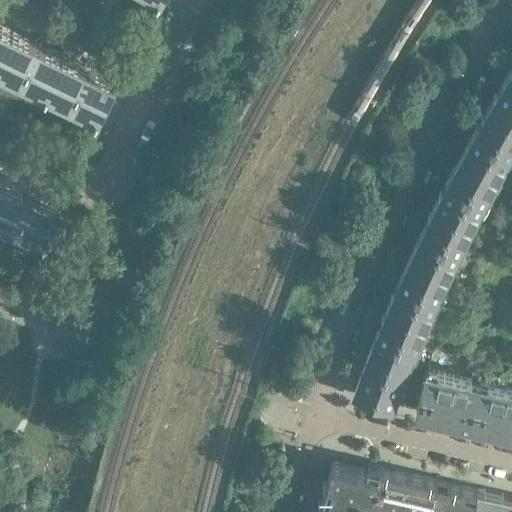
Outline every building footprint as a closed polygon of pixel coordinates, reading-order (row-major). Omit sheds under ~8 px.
[(0,54),(13,28),(0,21),(0,54)] [(45,88),(62,52),(13,28),(0,54),(0,64),(44,86),(44,88),(45,88)] [(98,112),(114,77),(62,52),(45,88),(46,89),(47,87),(94,110),(93,112),(96,113),(96,111),(98,112)] [(511,65),(502,81),(511,87),(511,65)] [(511,142),(511,87),(502,81),(487,105),(474,129),(505,147),(508,141),(511,143),(511,142)] [(495,173),(505,155),(501,153),(505,147),(474,129),(460,154),(447,178),(482,197),(495,173)] [(46,236),(60,199),(6,178),(0,192),(0,217),(42,234),(41,236),(44,237),(44,235),(46,236)] [(469,221),(482,197),(447,178),(434,203),(421,228),(458,246),(469,221)] [(446,270),(458,246),(421,228),(409,254),(398,279),(435,295),(446,270)] [(424,320),(435,295),(398,279),(387,305),(376,332),(413,347),(424,320)] [(402,374),(413,347),(376,332),(365,359),(354,388),(392,402),(393,399),(402,374)] [(444,416),(454,375),(435,370),(435,374),(424,372),(415,407),(438,412),(438,415),(444,416)] [(471,420),(479,385),(471,383),(472,379),(454,375),(444,416),(449,417),(449,415),(471,420)] [(495,428),(504,386),(488,382),(487,386),(479,385),(471,420),(491,424),(490,427),(495,428)] [(511,429),(511,388),(504,386),(495,428),(501,429),(502,427),(511,429)] [(370,506),(379,464),(368,462),(366,467),(332,459),(327,478),(323,478),(323,493),(322,494),(370,506)] [(399,511),(409,471),(379,464),(370,506),(369,507),(385,511),(399,511)] [(434,511),(442,479),(409,471),(399,511),(434,511)] [(472,511),(478,487),(442,479),(434,511),(472,511)] [(511,511),(511,494),(478,487),(472,511),(511,511)] [(365,511),(366,509),(369,507),(370,506),(322,494),(322,495),(318,495),(318,510),(317,511),(365,511)]
